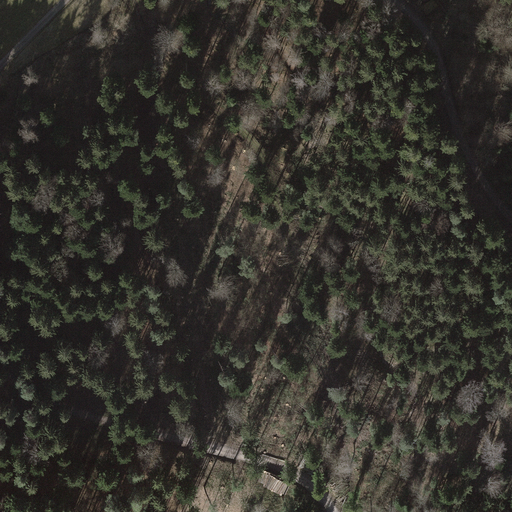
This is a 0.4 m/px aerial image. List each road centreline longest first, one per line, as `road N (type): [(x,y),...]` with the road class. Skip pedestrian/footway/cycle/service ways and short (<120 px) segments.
road 1 (track): [(333,511),(288,468),(72,411),(0,372)]
road 2 (track): [(511,216),(452,120),(421,26),(392,0)]
